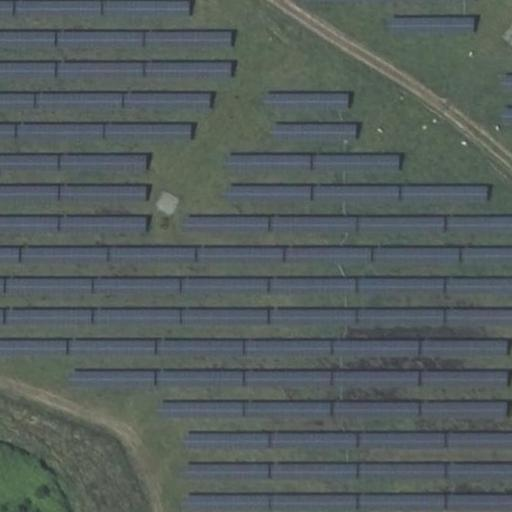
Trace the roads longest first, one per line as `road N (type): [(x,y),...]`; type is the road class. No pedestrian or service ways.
road 1 (track): [(284,0),(511,163)]
road 2 (track): [(160,511),(143,451),(111,415),(0,376)]
